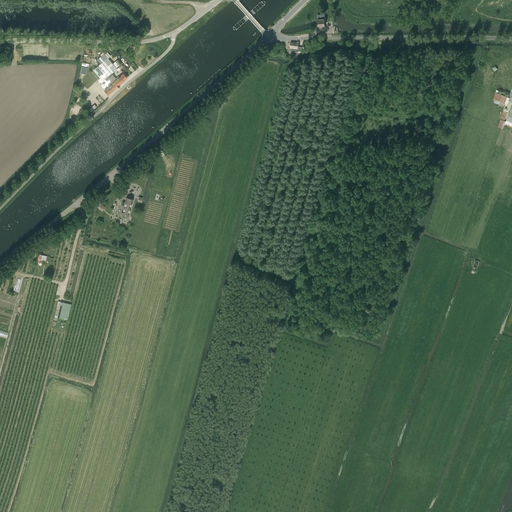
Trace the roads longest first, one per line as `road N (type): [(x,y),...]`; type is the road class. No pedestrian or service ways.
road 1 (track): [(221,511),(374,38)]
road 2 (unclassified): [(0,264),(267,36)]
road 3 (unclassified): [(511,39),(267,36)]
road 4 (unclassified): [(218,0),(159,38),(0,40)]
road 5 (unknown): [(76,203),(85,218),(64,282),(17,272),(4,260)]
